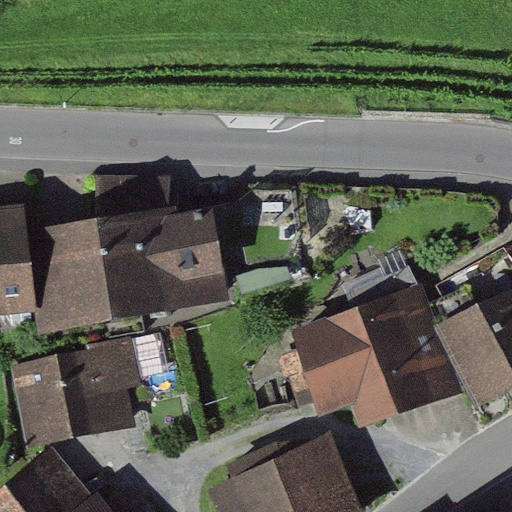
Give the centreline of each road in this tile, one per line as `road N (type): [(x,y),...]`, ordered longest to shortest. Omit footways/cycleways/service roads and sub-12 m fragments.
road 1 (residential): [(0,139),(511,153)]
road 2 (residential): [(511,445),(411,511)]
